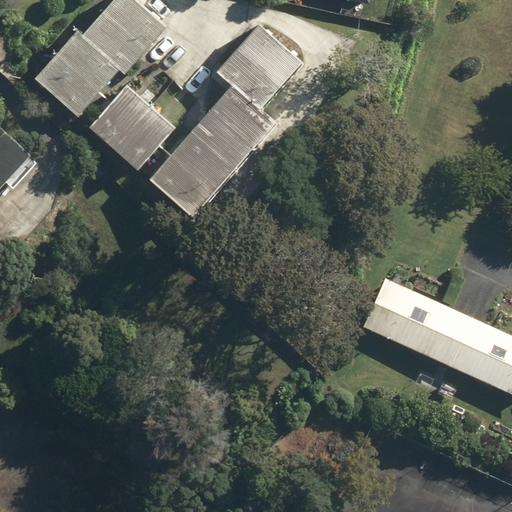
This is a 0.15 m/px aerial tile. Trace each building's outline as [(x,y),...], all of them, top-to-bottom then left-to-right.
[(86,28),(40,77),(82,117),(127,68),(133,73),(175,28),(144,0),(117,0),(89,31),(86,28)] [(235,87),(160,173),(204,212),(285,120),(269,106),(309,60),(268,24),(223,75),(235,87)] [(130,80),(93,124),(145,169),(183,125),(130,80)] [(0,117),(0,194),(38,153),(0,117)] [(511,333),(389,277),(367,326),(511,391),(511,333)]
